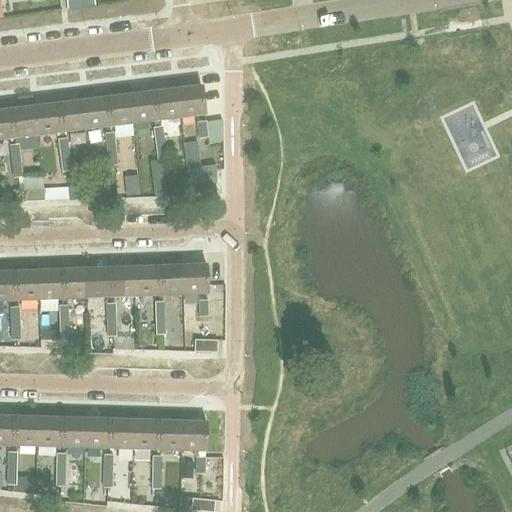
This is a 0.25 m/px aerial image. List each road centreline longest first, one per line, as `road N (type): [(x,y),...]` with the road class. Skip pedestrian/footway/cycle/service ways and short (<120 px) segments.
road 1 (residential): [(236,392),(235,233),(0,243)]
road 2 (residential): [(182,38),(441,0)]
road 3 (residential): [(236,392),(0,388)]
road 4 (residential): [(0,62),(182,38)]
